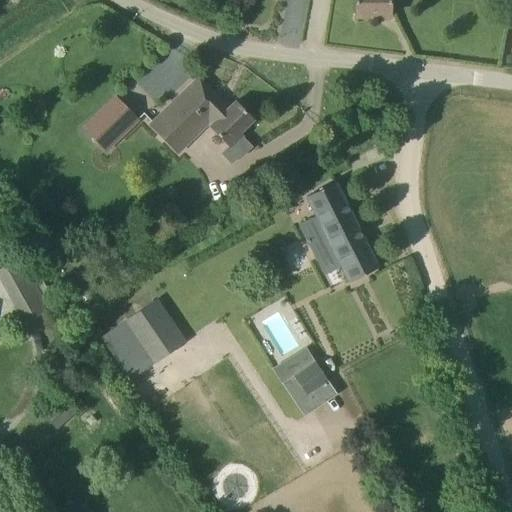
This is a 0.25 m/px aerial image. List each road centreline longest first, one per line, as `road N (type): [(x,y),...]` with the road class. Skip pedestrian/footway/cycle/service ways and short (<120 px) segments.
road 1 (unclassified): [(420,72),(246,50),(124,0)]
road 2 (track): [(502,511),(436,285)]
road 3 (unclassified): [(436,285),(404,185),(420,72)]
